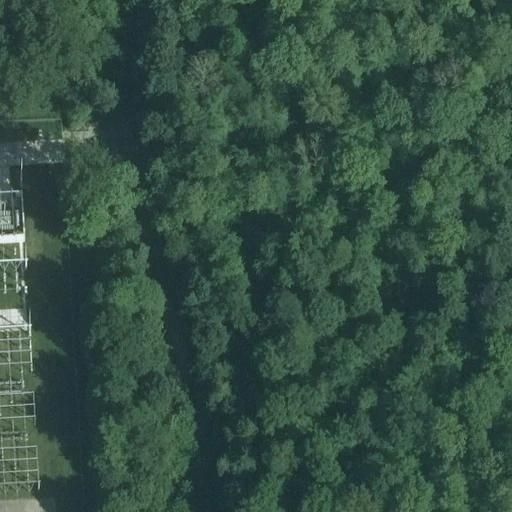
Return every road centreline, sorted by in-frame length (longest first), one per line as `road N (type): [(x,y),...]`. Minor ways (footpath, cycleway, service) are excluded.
road 1 (track): [(204,511),(174,305),(125,146),(62,153)]
road 2 (track): [(180,348),(511,281)]
